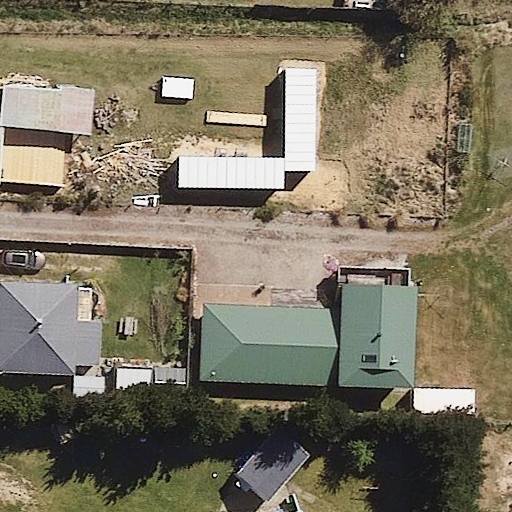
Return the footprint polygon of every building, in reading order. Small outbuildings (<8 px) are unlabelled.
[(19,126),(86,127),(87,78),(0,77),(0,175),(18,176),(19,126)] [(393,252),(331,251),(331,299),(194,299),(194,377),(405,378),(406,274),(393,274),(393,252)] [(0,362),(73,364),(73,358),(97,358),(98,309),(74,309),(75,273),(0,271),(0,362)] [(304,448),(267,417),(223,471),(261,501),(304,448)] [(302,511),(299,500),(258,511),(302,511)]
